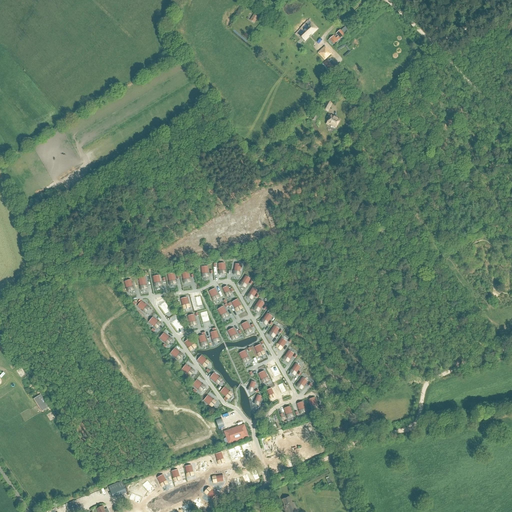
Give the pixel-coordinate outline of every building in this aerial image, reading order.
[(309,21),(300,30),(297,34),(305,42),(309,38),(308,37),(311,35),(311,36),(318,29),(309,21)] [(333,36),(329,40),(334,45),(345,35),(340,30),(336,34),(338,37),(336,39),(333,36)] [(318,54),(324,60),(331,54),(325,48),(318,54)] [(322,64),(330,72),(334,68),(327,60),(322,64)] [(328,112),(332,103),(328,101),(324,110),(328,112)] [(328,115),(326,118),(329,120),(327,123),(336,128),(340,120),(328,115)] [(184,283),(190,282),(188,272),(182,273),(184,283)] [(176,283),(174,274),(167,275),(169,285),(176,283)] [(153,277),(155,287),(161,285),(159,276),(153,277)] [(245,276),(239,284),(245,288),(250,279),(245,276)] [(147,288),(145,277),(138,279),(140,289),(147,288)] [(127,292),(133,290),(130,280),(124,282),(127,292)] [(227,287),(222,289),(226,297),(231,294),(227,287)] [(252,299),(257,291),(252,287),(246,296),(252,299)] [(214,289),(209,292),(213,300),(219,298),(214,289)] [(187,298),(180,299),(183,309),(189,307),(187,298)] [(204,308),(201,299),(194,301),(197,310),(204,308)] [(237,300),(232,303),(236,312),(242,308),(237,300)] [(258,300),(253,308),(258,312),(264,303),(258,300)] [(137,306),(145,313),(149,308),(142,301),(137,306)] [(167,301),(162,306),(168,314),(174,309),(167,301)] [(228,315),(223,307),(217,310),(222,319),(228,315)] [(208,312),(200,313),(203,322),(211,320),(208,312)] [(272,317),(266,313),(261,321),(266,325),(272,317)] [(155,318),(161,324),(165,320),(158,314),(155,318)] [(196,324),(193,315),(187,316),(189,326),(196,324)] [(149,322),(157,329),(161,324),(153,317),(149,322)] [(179,319),(174,322),(180,331),(185,327),(179,319)] [(251,331),(247,322),(241,325),(245,334),(251,331)] [(279,329),(273,326),(268,334),(273,337),(279,329)] [(238,337),(233,328),(227,331),(232,340),(238,337)] [(216,331),(210,333),(213,343),(219,341),(216,331)] [(172,339),(164,333),(160,338),(167,344),(172,339)] [(201,347),(207,345),(204,335),(198,337),(201,347)] [(281,338),(275,346),(280,350),(286,342),(281,338)] [(191,339),(185,343),(191,351),(197,347),(191,339)] [(263,348),(255,351),(259,359),(266,355),(263,348)] [(183,355),(175,349),(171,353),(178,360),(183,355)] [(288,362),(294,354),(288,350),(283,359),(288,362)] [(243,363),(249,360),(245,351),(239,354),(243,363)] [(201,356),(197,361),(205,367),(209,362),(201,356)] [(258,360),(254,356),(249,361),(255,367),(259,362),(258,360)] [(295,376),(300,367),(295,364),(289,372),(295,376)] [(182,370),(190,376),(194,371),(186,365),(182,370)] [(275,366),(269,369),(274,379),(280,376),(275,366)] [(25,376),(28,372),(23,367),(20,371),(25,376)] [(264,371),(258,374),(263,383),(268,380),(264,371)] [(210,378),(218,384),(222,379),(214,373),(210,378)] [(307,381),(302,378),(296,386),(302,390),(307,381)] [(197,380),(193,385),(200,392),(205,386),(197,380)] [(285,385),(279,388),(283,396),(289,393),(285,385)] [(225,388),(221,393),(227,398),(232,393),(225,388)] [(271,389),(267,391),(270,399),(275,397),(271,389)] [(40,395),(34,399),(42,412),(48,408),(40,395)] [(208,396),(204,401),(211,407),(216,402),(208,396)] [(314,398),(308,400),(311,409),(317,407),(314,398)] [(300,414),(306,412),(303,402),(297,404),(300,414)] [(284,409),(287,418),(293,416),(290,407),(284,409)] [(231,430),(225,432),(229,443),(247,437),(244,426),(238,428),(237,427),(231,430)] [(310,426),(305,429),(307,435),(313,432),(310,426)] [(271,440),(265,442),(268,450),(274,448),(271,440)] [(247,442),(240,445),(243,453),(250,451),(247,442)] [(235,448),(228,451),(231,459),(238,456),(235,448)] [(224,461),(221,453),(214,456),(218,464),(224,461)] [(193,467),(185,468),(186,477),(194,476),(193,467)] [(257,469),(251,472),(254,480),(260,478),(257,469)] [(181,481),(178,471),(171,472),(173,482),(181,481)] [(246,475),(241,477),(244,485),(249,483),(246,475)] [(169,485),(165,476),(158,479),(161,488),(169,485)] [(214,477),(211,484),(220,487),(223,481),(214,477)] [(238,478),(232,481),(236,488),(242,485),(238,478)] [(151,481),(142,485),(146,494),(154,490),(151,481)] [(117,483),(108,487),(113,498),(116,496),(117,497),(126,493),(121,482),(118,483),(117,483)] [(215,493),(207,488),(202,495),(210,500),(215,493)] [(133,493),(130,501),(141,506),(145,498),(133,493)] [(198,497),(190,500),(193,509),(201,506),(198,497)] [(289,497),(282,500),(287,511),(286,511),(285,511),(297,511),(294,502),(292,503),(289,497)] [(184,501),(176,505),(179,511),(187,511),(189,511),(184,501)]
